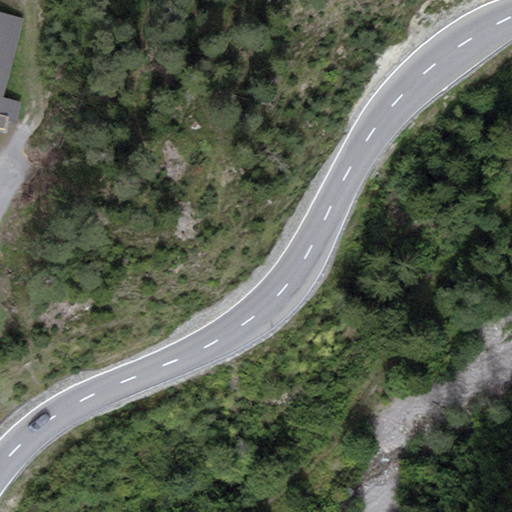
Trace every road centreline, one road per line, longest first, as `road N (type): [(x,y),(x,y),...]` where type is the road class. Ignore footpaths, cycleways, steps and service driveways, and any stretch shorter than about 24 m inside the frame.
road 1 (secondary): [(0,468),(68,407),(223,337),(269,305),(301,266),(368,135),(391,107),(449,51),(511,18)]
road 2 (track): [(511,214),(472,238),(331,448),(252,511)]
road 3 (track): [(0,161),(34,125),(40,102),(29,0)]
